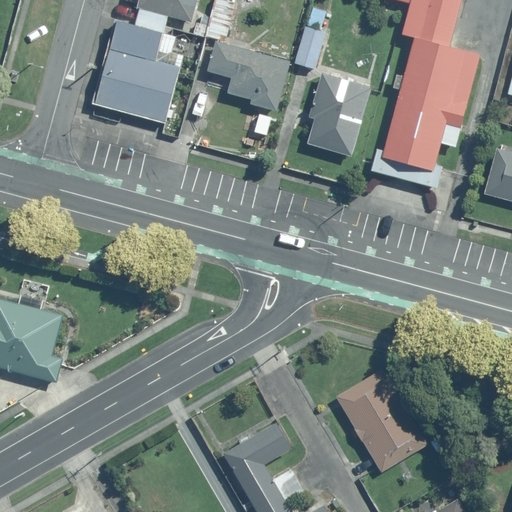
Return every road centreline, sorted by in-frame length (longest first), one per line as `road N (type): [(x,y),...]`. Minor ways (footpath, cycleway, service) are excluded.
road 1 (residential): [(0,468),(257,316),(288,250)]
road 2 (tertiary): [(288,250),(36,182)]
road 3 (tertiary): [(511,311),(288,250)]
road 4 (residential): [(36,182),(84,0)]
